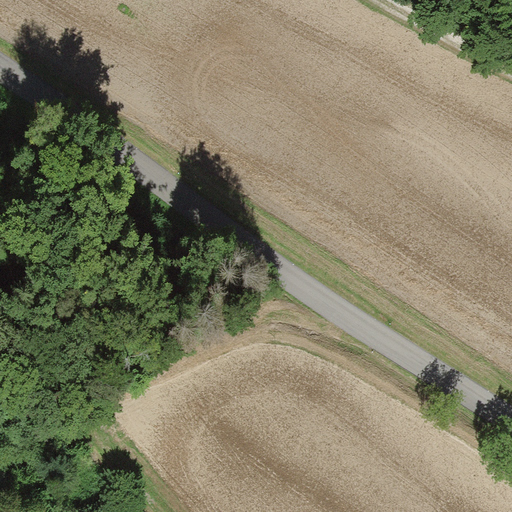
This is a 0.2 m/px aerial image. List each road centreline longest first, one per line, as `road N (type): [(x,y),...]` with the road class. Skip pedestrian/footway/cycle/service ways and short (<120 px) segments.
road 1 (tertiary): [(0,62),(329,302),(511,423)]
road 2 (track): [(377,0),(511,70)]
